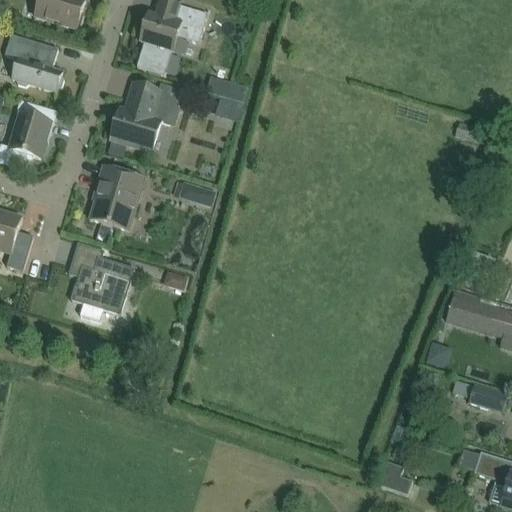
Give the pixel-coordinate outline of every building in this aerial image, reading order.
[(72,0),(38,0),(41,1),(35,21),(76,33),(77,29),(79,30),(83,18),(81,17),(84,4),(73,0),(72,0)] [(143,47),(136,71),(164,79),(171,55),(173,56),(177,40),(199,47),(208,18),(179,9),(160,3),(155,19),(148,17),(140,46),(143,47)] [(18,63),(13,81),(12,83),(15,84),(17,88),(25,91),(29,88),(56,96),(57,92),(61,91),(64,83),(61,79),(62,75),(52,72),(58,53),(11,38),(4,59),(18,63)] [(211,81),(206,97),(242,107),(247,92),(211,81)] [(159,95),(158,94),(133,87),(128,103),(130,103),(126,115),(119,112),(110,143),(151,155),(152,154),(149,153),(157,125),(168,128),(175,124),(183,95),(161,89),(159,95)] [(0,148),(0,150),(0,166),(29,176),(33,160),(40,162),(50,126),(43,124),(46,112),(19,104),(16,117),(19,118),(9,151),(0,148)] [(480,134),(461,127),(457,139),(476,145),(480,134)] [(98,197),(90,223),(127,234),(143,182),(102,170),(94,195),(98,197)] [(207,210),(212,198),(188,188),(183,200),(207,210)] [(0,215),(0,254),(10,258),(6,270),(22,275),(33,240),(18,236),(22,222),(0,215)] [(120,319),(134,272),(101,262),(104,254),(77,246),(70,271),(80,274),(76,288),(75,288),(70,304),(83,308),(79,319),(99,326),(103,314),(120,319)] [(181,289),(183,279),(164,275),(162,285),(181,289)] [(511,317),(453,300),(446,324),(501,340),(498,350),(511,353),(511,317)] [(461,376),(463,365),(444,361),(441,371),(461,376)] [(489,413),(495,395),(473,388),(468,406),(489,413)] [(511,511),(511,466),(480,457),(474,478),(495,484),(488,507),(508,511),(511,511)] [(412,486),(398,481),(402,471),(388,466),(379,490),(407,500),(412,486)]
